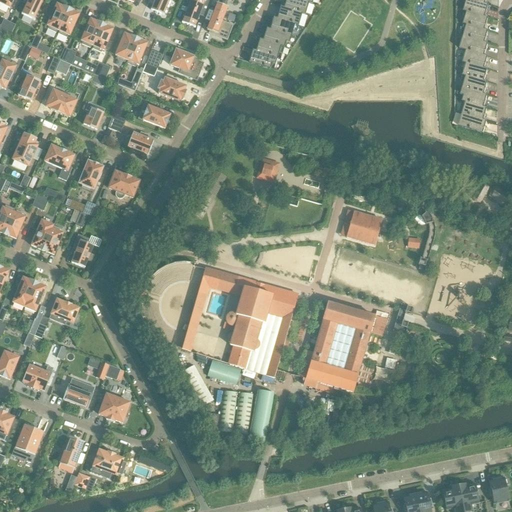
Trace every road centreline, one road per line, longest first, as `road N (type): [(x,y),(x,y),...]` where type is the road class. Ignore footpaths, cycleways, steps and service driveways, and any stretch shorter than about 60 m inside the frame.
road 1 (residential): [(0,392),(137,444),(150,443),(160,428),(87,284),(0,247)]
road 2 (residential): [(0,99),(163,170),(231,59)]
road 3 (residential): [(240,510),(511,451)]
road 4 (residential): [(231,59),(86,0)]
road 5 (residential): [(501,144),(503,13),(510,0)]
